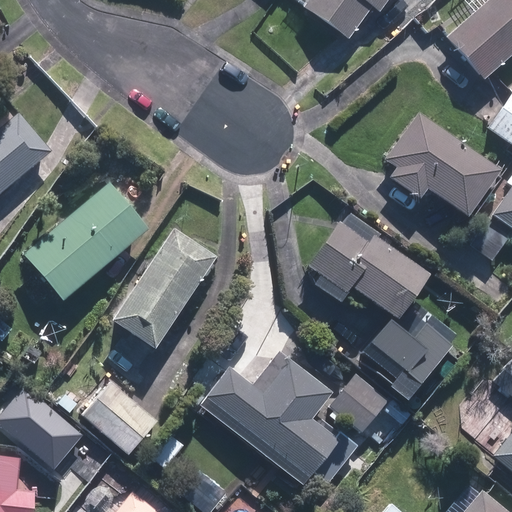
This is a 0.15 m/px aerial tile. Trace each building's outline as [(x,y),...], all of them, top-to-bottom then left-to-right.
[(386,0),(308,0),(300,12),(344,44),(367,12),(374,18),(386,0)] [(481,79),(511,54),(511,0),(486,0),(444,35),(481,79)] [(511,93),(511,92),(485,129),(511,147),(511,93)] [(0,195),(51,154),(18,114),(0,128),(0,195)] [(498,174),(416,114),(382,160),(395,169),(387,180),(417,202),(425,192),(463,220),(498,174)] [(511,173),(504,184),(510,188),(491,214),(511,230),(511,173)] [(21,255),(62,303),(149,230),(109,182),(21,255)] [(394,322),(427,277),(375,240),(378,236),(349,215),(341,226),(338,224),(307,267),(319,276),(312,285),(337,304),(348,289),(394,322)] [(491,262),(506,240),(476,220),(461,242),(491,262)] [(216,259),(173,229),(109,323),(153,352),(216,259)] [(405,404),(448,348),(422,328),(411,343),(386,323),(360,356),(393,381),(386,390),(405,404)] [(62,367),(29,344),(0,384),(0,386),(31,409),(62,367)] [(228,367),(203,399),(306,479),(336,441),(310,421),(330,395),(277,353),(251,386),(228,367)] [(511,360),(492,383),(511,399),(511,360)] [(388,402),(354,375),(327,408),(361,435),(388,402)] [(127,457),(156,422),(109,383),(80,418),(127,457)] [(511,429),(490,456),(511,474),(511,429)] [(20,459),(0,456),(0,511),(32,511),(35,492),(16,490),(20,459)] [(205,511),(222,493),(196,472),(180,491),(204,511),(205,511)] [(463,511),(506,511),(481,491),(463,511)] [(155,511),(130,492),(113,511),(155,511)]
